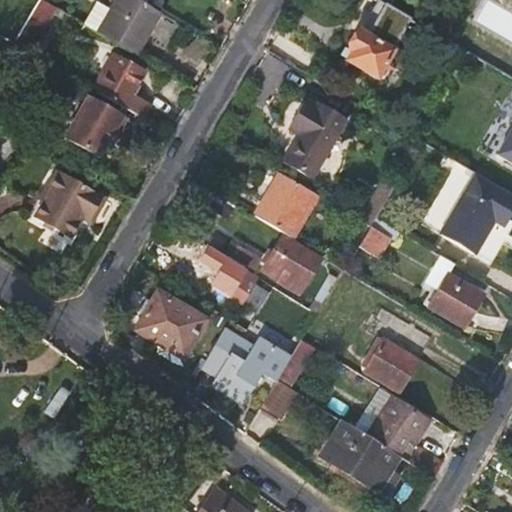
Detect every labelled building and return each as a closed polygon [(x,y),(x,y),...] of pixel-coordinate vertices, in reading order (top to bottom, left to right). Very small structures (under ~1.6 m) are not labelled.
[(18,0),(9,16),(23,24),(27,17),(33,7),(20,0),(18,0)] [(142,0),(114,0),(98,31),(135,52),(159,10),(142,0)] [(380,68),(385,70),(390,69),(389,63),(384,60),(408,18),(377,0),(359,32),(357,31),(346,49),(351,51),(345,61),(374,78),(380,68)] [(23,24),(12,43),(31,54),(46,28),(27,17),(23,24)] [(453,29),(446,40),(511,77),(511,23),(495,53),(453,29)] [(120,59),(101,93),(140,115),(146,103),(130,94),(143,70),(120,59)] [(117,130),(126,115),(86,93),(62,136),(98,156),(113,128),(117,130)] [(342,117),(314,101),(312,104),(303,99),(288,127),(295,133),(280,158),(308,175),(342,117)] [(511,163),(511,117),(511,118),(511,119),(511,125),(495,153),(511,163)] [(0,170),(13,147),(0,138),(0,170)] [(47,187),(41,198),(33,213),(42,218),(54,224),(70,233),(80,216),(82,212),(88,215),(100,194),(93,190),(54,168),(44,186),(47,187)] [(511,204),(511,194),(468,168),(432,230),(470,252),(491,218),(501,224),(511,204)] [(274,170),(249,213),(286,234),(311,191),(274,170)] [(377,177),(360,205),(370,211),(387,183),(377,177)] [(36,195),(41,198),(47,187),(44,186),(42,185),(36,195)] [(95,186),(93,190),(100,194),(88,215),(82,212),(80,216),(91,222),(107,193),(95,186)] [(226,216),(233,203),(205,187),(197,200),(226,216)] [(350,198),(343,210),(364,222),(368,215),(370,211),(360,205),(350,198)] [(51,229),(54,224),(42,218),(40,223),(51,229)] [(399,233),(375,219),(370,227),(394,241),(399,233)] [(495,223),(481,256),(492,260),(506,227),(495,223)] [(390,239),(370,227),(358,247),(378,259),(390,239)] [(276,233),(268,247),(277,253),(270,265),(298,281),(314,255),(276,233)] [(241,246),(234,259),(258,271),(265,257),(241,246)] [(220,291),(254,311),(264,292),(231,272),(234,266),(205,249),(198,262),(227,278),(220,291)] [(425,283),(438,290),(428,306),(461,327),(480,294),(448,275),(454,264),(441,257),(425,283)] [(133,326),(154,339),(159,331),(186,349),(204,319),(157,290),(133,326)] [(387,309),(374,331),(383,335),(381,338),(377,335),(359,365),(364,369),(362,372),(397,392),(431,335),(387,309)] [(259,372),(271,379),(272,377),(286,353),(256,336),(251,344),(222,327),(199,365),(213,375),(209,381),(241,400),(259,372)] [(182,356),(186,349),(159,331),(154,339),(156,341),(168,357),(182,356)] [(285,386),(310,345),(296,336),(286,353),(272,377),(285,386)] [(281,422),(298,394),(277,381),(259,409),(267,416),(276,421),(277,420),(281,422)] [(351,422),(364,431),(386,397),(373,389),(351,422)] [(386,397),(364,431),(397,452),(405,439),(412,444),(425,422),(386,397)] [(322,454),(370,484),(382,464),(390,469),(398,455),(341,420),(322,454)] [(415,444),(406,460),(432,476),(441,460),(415,444)] [(377,489),(390,469),(382,464),(370,484),(377,489)] [(22,481),(16,476),(0,498),(0,511),(6,511),(11,506),(6,503),(22,481)] [(190,511),(181,511),(178,510),(176,511),(246,511),(210,485),(190,511)]
